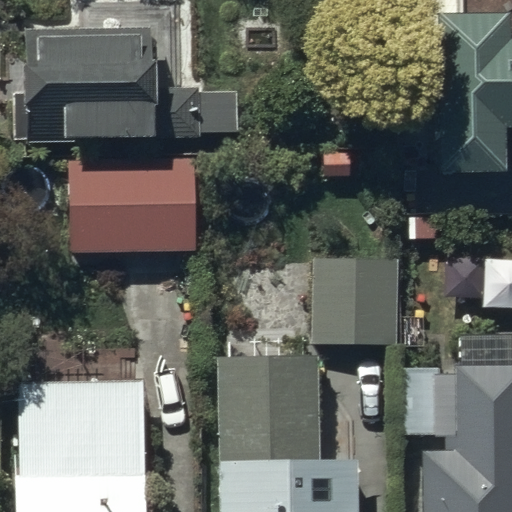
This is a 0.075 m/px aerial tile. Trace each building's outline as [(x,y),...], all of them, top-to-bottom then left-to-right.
[(511,0),(459,0),(460,21),(434,21),(435,181),(503,180),(502,139),(511,138),(511,0)] [(149,34),(22,34),(22,75),(18,75),(18,116),(25,116),(25,149),(153,149),(153,143),(197,143),(197,138),(236,138),(236,97),(196,97),(196,94),(149,93),(149,34)] [(66,169),(67,258),(195,256),(194,164),(138,164),(138,169),(66,169)] [(395,350),(396,264),(312,263),(311,349),(395,350)] [(511,511),(511,336),(459,337),(459,370),(452,370),(452,379),(401,379),(401,438),(431,438),(431,443),(442,443),(442,457),(402,457),(402,476),(421,476),(420,511),(511,511)] [(20,389),(16,389),(17,459),(13,459),(13,511),(143,511),(141,386),(62,386),(62,348),(19,348),(20,389)] [(317,362),(214,364),(217,511),(358,511),(358,466),(319,467),(317,362)]
